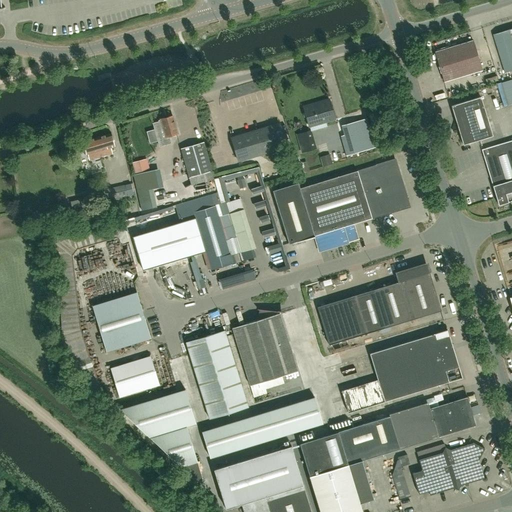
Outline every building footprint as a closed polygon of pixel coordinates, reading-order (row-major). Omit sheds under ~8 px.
[(511,28),(509,29),(496,33),(493,34),(496,43),(505,73),(511,70),(511,28)] [(444,82),(482,70),(473,40),(435,51),(444,82)] [(511,78),(500,82),(506,105),(511,103),(511,78)] [(492,136),(487,118),(481,97),(451,106),(463,145),(492,136)] [(309,127),(335,119),(329,99),(303,106),(309,127)] [(169,136),(178,134),(173,116),(161,119),(168,144),(171,143),(169,136)] [(347,124),(356,153),(375,147),(367,118),(347,124)] [(168,144),(161,119),(160,119),(161,121),(153,123),(155,130),(151,131),(153,136),(157,135),(160,146),(168,144)] [(238,161),(287,147),(281,126),(261,132),(260,128),(231,137),(238,161)] [(302,150),(313,148),(310,132),(298,134),(302,150)] [(83,141),(86,154),(88,154),(90,159),(106,154),(106,152),(110,150),(109,147),(115,146),(111,133),(83,141)] [(511,140),(482,149),(499,205),(511,200),(511,140)] [(180,149),(188,177),(212,171),(204,142),(180,149)] [(151,158),(139,160),(140,167),(152,165),(151,158)] [(289,244),(315,235),(320,251),(358,239),(353,224),(410,207),(395,159),(300,188),(298,183),(273,190),(289,244)] [(133,194),(131,183),(101,190),(103,201),(133,194)] [(157,187),(151,189),(155,206),(160,205),(157,187)] [(72,209),(78,208),(78,209),(78,210),(93,207),(93,206),(91,197),(76,201),(70,202),(72,209)] [(211,270),(232,263),(215,206),(194,212),(211,270)] [(196,217),(134,235),(141,257),(150,254),(154,265),(205,250),(196,217)] [(122,231),(124,244),(132,243),(131,230),(122,231)] [(384,328),(412,319),(441,311),(430,272),(429,272),(426,264),(397,273),(400,281),(378,288),(353,296),(365,334),(384,328)] [(324,314),(335,311),(328,287),(316,290),(324,314)] [(137,292),(92,306),(106,352),(151,338),(137,292)] [(258,320),(232,328),(250,385),(298,371),(279,311),(259,309),(258,320)] [(224,330),(186,342),(209,419),(248,407),(224,330)] [(462,378),(447,330),(370,353),(378,379),(342,390),(348,412),(462,378)] [(110,368),(119,397),(159,385),(150,356),(110,368)] [(195,427),(185,391),(117,412),(194,484),(203,481),(186,430),(195,427)] [(389,414),(389,416),(371,422),(381,454),(399,449),(438,437),(476,425),(467,396),(430,408),(428,402),(389,414)] [(314,397),(202,432),(210,458),(322,423),(314,397)] [(371,422),(338,432),(299,443),(309,476),(320,511),(362,511),(360,505),(373,501),(360,461),(381,454),(371,422)] [(479,460),(485,449),(474,443),(450,450),(445,447),(442,452),(419,459),(422,470),(412,473),(419,494),(428,491),(430,495),(453,488),(458,490),(461,485),(484,478),(479,460)] [(311,511),(304,489),(291,446),(213,469),(225,506),(264,494),(267,505),(269,511),(311,511)] [(241,504),(243,511),(269,511),(267,505),(264,494),(225,506),(225,509),(241,504)]
